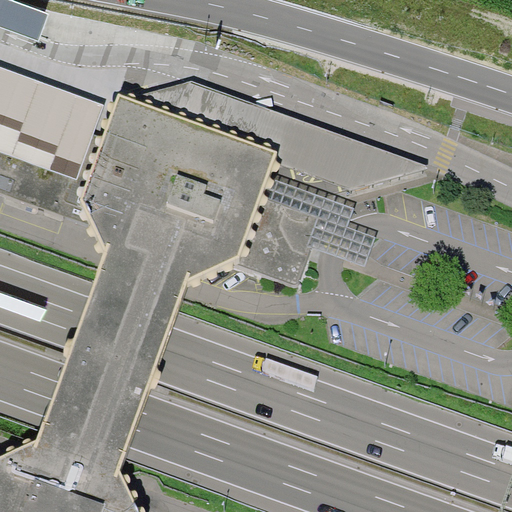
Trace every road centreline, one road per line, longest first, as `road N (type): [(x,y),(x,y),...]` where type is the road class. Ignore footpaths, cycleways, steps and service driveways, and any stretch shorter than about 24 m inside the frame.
road 1 (motorway): [(511,479),(0,294)]
road 2 (motorway): [(0,370),(392,511)]
road 3 (primary): [(175,0),(511,95)]
